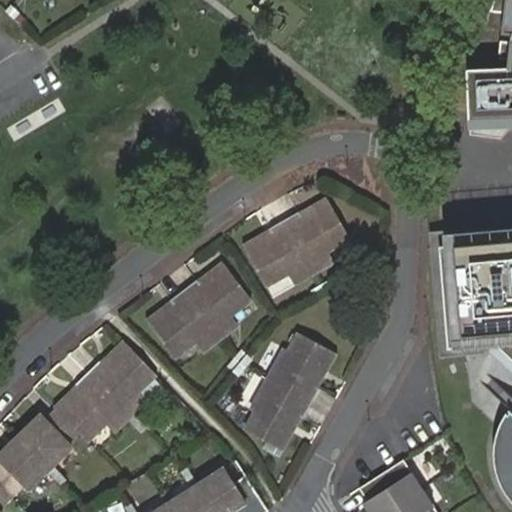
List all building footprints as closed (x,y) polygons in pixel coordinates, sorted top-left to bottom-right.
[(511,0),(505,0),(497,68),(467,70),(468,127),(511,125),(511,0)] [(146,109),(166,130),(180,117),(159,96),(146,109)] [(298,213),(284,220),(312,273),(332,263),(326,252),(349,240),(328,202),(300,217),(298,213)] [(271,233),(244,248),(265,286),(287,274),(293,284),(312,273),(284,220),(269,228),(271,233)] [(511,223),(509,224),(451,228),(460,347),(499,346),(511,358),(511,223)] [(199,278),(185,288),(221,337),(239,324),(232,314),(252,299),(227,264),(202,282),(199,278)] [(175,302),(150,320),(175,355),(195,340),(203,350),(221,337),(185,288),(172,297),(175,302)] [(286,349),(268,379),(307,400),(314,387),(310,384),(330,350),(300,333),(290,351),(286,349)] [(0,511),(0,505),(24,482),(29,487),(70,446),(66,441),(77,430),(87,439),(105,422),(113,430),(145,400),(137,390),(154,374),(121,339),(53,404),(59,410),(46,421),(41,415),(0,453),(0,456),(5,462),(0,466),(0,511)] [(511,395),(487,373),(480,380),(509,408),(503,419),(497,434),(496,446),(496,462),(500,474),(505,486),(511,495),(511,395)] [(256,411),(245,429),(275,446),(294,412),(298,414),(307,400),(268,379),(251,408),(256,411)] [(447,435),(439,440),(445,452),(454,447),(447,435)] [(404,458),(363,485),(369,494),(380,511),(377,511),(384,511),(423,488),(404,458)] [(267,511),(270,511),(247,475),(234,484),(224,469),(156,511),(267,511)] [(369,494),(363,485),(360,487),(368,499),(364,502),(369,511),(377,511),(380,511),(369,494)] [(438,511),(423,488),(384,511),(438,511)]
